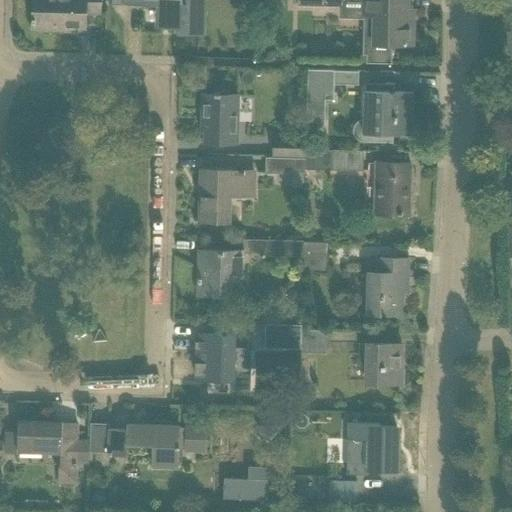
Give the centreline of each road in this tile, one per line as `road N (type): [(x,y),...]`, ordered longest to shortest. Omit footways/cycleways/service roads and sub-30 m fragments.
road 1 (residential): [(0,76),(160,76),(150,379),(0,379)]
road 2 (residential): [(448,343),(458,0)]
road 3 (residential): [(442,511),(448,343)]
